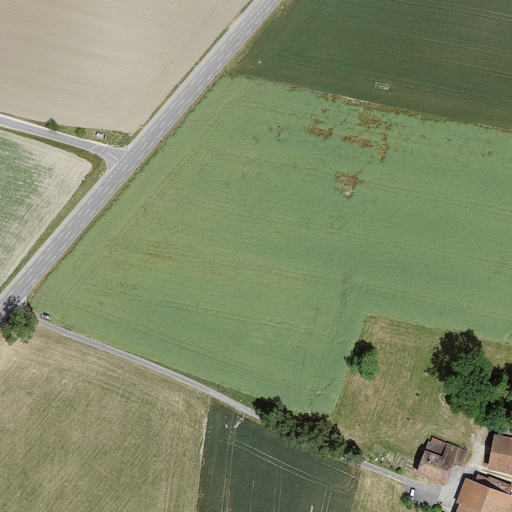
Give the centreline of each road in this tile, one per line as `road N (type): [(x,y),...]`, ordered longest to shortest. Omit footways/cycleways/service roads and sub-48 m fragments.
road 1 (secondary): [(128,164),(270,0)]
road 2 (secondary): [(0,313),(128,164)]
road 3 (unclassified): [(128,164),(0,120)]
